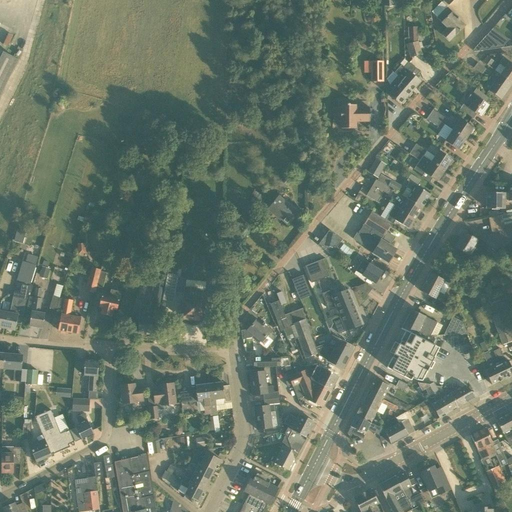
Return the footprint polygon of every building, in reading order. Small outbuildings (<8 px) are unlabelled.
[(447,7),(438,16),(437,17),(448,28),(442,34),(449,41),(455,35),(464,26),(458,19),(459,19),(452,12),(447,7)] [(421,54),(417,42),(417,32),(408,32),(409,45),(407,45),(411,57),(421,54)] [(493,39),(502,45),(506,40),(497,33),(493,39)] [(486,35),(473,50),(474,52),(503,48),(503,47),(500,46),(487,36),(486,35)] [(0,94),(18,60),(0,51),(0,94)] [(495,62),(487,56),(483,62),(491,68),(495,62)] [(500,74),(511,82),(511,64),(509,62),(503,58),(499,63),(505,68),(500,74)] [(384,61),(369,61),(369,69),(384,69),(384,61)] [(415,77),(419,72),(420,72),(409,62),(405,68),(401,65),(394,73),(397,75),(403,80),(404,79),(405,80),(407,79),(410,81),(406,86),(412,92),(421,81),(415,77)] [(477,63),(474,68),(482,74),(485,69),(477,63)] [(501,99),(511,83),(511,82),(500,74),(496,71),(484,87),(489,90),(488,91),(501,99)] [(389,85),(394,89),(389,95),(400,105),(412,92),(406,86),(410,81),(407,79),(405,80),(404,79),(403,80),(397,75),(389,85)] [(463,105),(459,110),(473,119),(476,114),(481,117),(489,105),(486,103),(489,98),(476,89),(472,94),(470,93),(466,100),(471,103),(468,108),(463,105)] [(370,122),(369,108),(356,108),(356,105),(350,105),(350,104),(347,104),(347,105),(341,105),(341,128),(356,128),(356,121),(359,121),(359,122),(370,122)] [(433,110),(430,115),(444,124),(447,120),(433,110)] [(444,124),(430,115),(426,119),(441,129),(444,124)] [(452,130),(466,139),(473,128),(460,119),(452,130)] [(466,139),(452,130),(445,141),(458,150),(466,139)] [(416,144),(412,149),(423,156),(426,151),(416,144)] [(423,156),(412,149),(409,154),(420,160),(423,156)] [(452,160),(439,151),(431,162),(445,171),(452,160)] [(426,158),(423,156),(420,160),(414,169),(423,175),(424,173),(437,181),(445,171),(431,162),(426,158)] [(376,159),(367,173),(376,178),(385,165),(376,159)] [(288,173),(281,181),(287,185),(293,178),(288,173)] [(429,194),(417,186),(421,181),(411,174),(406,181),(408,183),(406,187),(412,191),(407,199),(408,199),(422,208),(430,194),(429,194)] [(387,187),(377,180),(376,180),(369,190),(381,197),(383,192),(388,195),(391,190),(392,190),(387,187)] [(398,194),(401,188),(390,182),(387,187),(392,190),(391,190),(398,194)] [(504,201),(511,201),(511,185),(509,185),(509,193),(487,193),(486,209),(504,209),(504,201)] [(377,203),(381,197),(369,190),(366,196),(377,203)] [(278,197),(268,209),(278,217),(278,216),(288,225),(298,213),(278,197)] [(414,221),(422,208),(408,199),(407,199),(402,208),(408,212),(405,216),(414,221)] [(408,212),(402,208),(400,211),(393,207),(385,220),(392,224),(395,220),(409,229),(414,221),(405,216),(408,212)] [(387,232),(390,226),(370,214),(364,224),(360,231),(359,230),(353,239),(367,247),(365,249),(388,263),(396,249),(390,245),(393,240),(392,235),(387,232)] [(504,230),(501,215),(489,218),(492,233),(504,230)] [(178,219),(177,227),(184,228),(185,220),(184,220),(178,219)] [(329,230),(323,238),(336,247),(342,239),(329,230)] [(477,240),(465,233),(456,248),(468,255),(473,246),(480,251),(484,245),(477,241),(477,240)] [(85,243),(77,244),(78,254),(86,253),(85,243)] [(109,268),(111,259),(104,258),(102,266),(109,268)] [(329,276),(323,260),(322,259),(305,266),(311,283),(329,276)] [(369,264),(363,260),(362,260),(356,271),(362,275),(375,284),(382,272),(369,264)] [(30,284),(36,265),(22,261),(15,280),(30,284)] [(42,267),(39,276),(47,278),(50,269),(42,267)] [(94,293),(95,289),(100,271),(101,270),(92,267),(86,290),(94,293)] [(100,271),(95,289),(101,291),(105,273),(100,271)] [(444,280),(431,273),(421,291),(435,299),(444,280)] [(173,302),(178,276),(167,274),(163,295),(163,300),(173,302)] [(292,279),(298,294),(309,290),(303,275),(292,279)] [(157,312),(163,282),(154,280),(152,291),(154,291),(151,311),(157,312)] [(56,310),(59,299),(63,286),(57,284),(49,308),(56,310)] [(39,312),(42,299),(40,298),(41,288),(34,287),(33,296),(29,295),(27,305),(33,306),(32,311),(29,326),(42,328),(45,313),(39,312)] [(206,290),(185,288),(184,288),(183,300),(181,319),(192,320),(193,322),(196,322),(198,321),(198,320),(200,321),(202,309),(204,308),(204,305),(203,303),(202,303),(202,301),(204,301),(205,300),(206,290)] [(336,306),(352,299),(349,290),(333,296),(331,291),(322,294),(328,309),(336,306)] [(117,311),(120,293),(112,291),(110,298),(101,296),(99,307),(102,307),(101,314),(103,315),(103,317),(109,318),(109,316),(111,317),(113,310),(117,311)] [(23,316),(26,300),(12,297),(9,313),(0,310),(0,327),(15,331),(18,315),(23,316)] [(70,316),(72,301),(59,299),(56,310),(62,312),(62,315),(59,331),(77,334),(80,318),(70,316)] [(340,316),(357,309),(352,299),(336,306),(340,316)] [(285,315),(284,315),(279,301),(278,301),(270,304),(277,321),(281,320),(284,329),(285,330),(288,339),(293,337),(289,327),(289,326),(285,315)] [(438,301),(435,307),(442,311),(445,304),(438,301)] [(311,335),(314,333),(304,308),(301,309),(305,319),(300,321),(294,324),(289,326),(289,327),(293,337),(294,339),(295,340),(298,339),(305,358),(318,353),(311,335)] [(300,321),(305,319),(301,309),(296,311),(300,321)] [(357,309),(340,316),(341,319),(334,322),(339,334),(362,324),(357,309)] [(437,323),(412,310),(411,309),(401,329),(405,331),(417,337),(430,336),(437,323)] [(138,319),(138,333),(152,333),(152,317),(143,317),(145,310),(140,310),(138,319)] [(294,324),(300,321),(296,311),(290,313),(294,324)] [(503,312),(491,316),(502,345),(511,340),(511,336),(511,333),(503,312)] [(289,326),(294,324),(290,313),(285,315),(289,326)] [(248,330),(248,331),(261,342),(266,336),(272,341),(276,336),(271,331),(264,325),(263,326),(256,320),(248,330)] [(443,335),(467,334),(467,332),(449,324),(443,335)] [(405,331),(386,368),(411,381),(412,378),(416,380),(422,381),(439,348),(433,345),(436,338),(436,336),(430,336),(417,337),(405,331)] [(328,361),(342,368),(351,350),(337,343),(334,348),(327,345),(317,349),(320,356),(328,360),(328,361)] [(511,375),(511,368),(508,360),(506,361),(499,348),(493,352),(497,359),(493,361),(502,380),(511,375)] [(493,361),(488,351),(482,354),(487,363),(483,365),(486,371),(485,371),(492,385),(502,380),(493,361)] [(23,355),(12,354),(4,354),(3,368),(13,369),(13,372),(19,372),(18,381),(25,382),(26,370),(22,369),(23,355)] [(254,359),(254,367),(279,366),(279,358),(254,359)] [(99,361),(86,360),(85,360),(84,375),(90,376),(89,388),(85,388),(84,387),(78,387),(73,387),(72,397),(88,398),(89,391),(96,392),(99,361)] [(305,366),(307,369),(312,380),(317,383),(331,390),(338,377),(323,368),(323,367),(319,365),(318,366),(316,365),(305,366)] [(307,369),(288,377),(292,386),(300,383),(308,400),(322,408),(331,390),(317,383),(312,380),(307,369)] [(38,371),(27,370),(26,384),(37,385),(38,371)] [(249,373),(252,395),(263,394),(264,400),(279,398),(278,391),(274,392),(273,386),(267,386),(265,371),(249,373)] [(406,391),(411,381),(401,377),(396,386),(406,391)] [(397,407),(407,411),(409,407),(385,395),(389,386),(375,379),(369,390),(383,398),(382,399),(397,407)] [(212,411),(213,416),(220,415),(220,410),(217,411),(216,406),(225,405),(224,404),(231,403),(229,385),(223,386),(222,382),(208,384),(212,411)] [(443,391),(440,393),(434,382),(429,384),(430,387),(435,396),(438,394),(449,413),(477,397),(474,393),(474,392),(457,390),(446,396),(443,391)] [(159,385),(159,388),(153,389),(155,404),(161,403),(161,406),(176,404),(174,383),(159,385)] [(431,404),(439,418),(449,413),(438,394),(435,396),(430,387),(427,389),(424,384),(417,383),(422,391),(426,389),(431,398),(433,397),(436,402),(431,404)] [(135,384),(131,384),(120,386),(122,404),(137,402),(143,401),(141,386),(135,387),(135,384)] [(211,413),(212,416),(213,416),(212,411),(208,384),(196,386),(196,390),(188,391),(189,403),(203,401),(205,414),(211,413)] [(383,398),(369,390),(362,404),(376,411),(381,403),(387,405),(386,407),(395,411),(397,407),(382,399),(383,398)] [(265,406),(254,407),(257,430),(272,428),(270,412),(276,411),(275,405),(280,404),(279,398),(264,400),(265,406)] [(88,411),(89,400),(73,399),(72,411),(88,411)] [(362,404),(357,415),(381,428),(380,425),(382,424),(376,411),(362,404)] [(151,419),(158,418),(157,406),(149,407),(151,419)] [(74,442),(69,430),(60,434),(58,429),(60,428),(59,426),(57,427),(50,411),(35,417),(43,436),(45,435),(51,448),(52,448),(54,454),(70,448),(68,444),(74,442)] [(511,412),(496,420),(506,439),(511,435),(511,412)] [(80,425),(71,429),(76,441),(81,439),(82,440),(94,435),(94,433),(88,421),(87,421),(86,418),(86,417),(84,413),(76,417),(80,425)] [(295,460),(315,422),(300,414),(297,419),(288,414),(284,423),(293,428),(291,430),(287,428),(285,433),(286,435),(295,460)] [(381,428),(357,415),(350,427),(354,429),(353,432),(353,434),(363,438),(368,428),(379,434),(381,428)] [(385,430),(391,445),(408,435),(413,432),(413,433),(414,432),(407,419),(401,422),(399,423),(395,417),(384,423),(387,429),(385,430)] [(31,424),(31,420),(24,420),(24,424),(23,424),(22,439),(30,440),(31,424)] [(491,443),(492,443),(485,428),(470,435),(482,459),(495,453),(491,443)] [(48,449),(51,448),(45,435),(43,436),(36,438),(37,440),(29,444),(37,462),(51,456),(48,449)] [(289,471),(295,460),(286,435),(281,445),(283,446),(274,463),(289,471)] [(203,438),(195,439),(197,448),(204,447),(203,438)] [(2,467),(1,467),(1,473),(4,473),(5,474),(6,474),(8,474),(10,474),(11,473),(13,473),(13,461),(21,461),(22,448),(7,447),(7,453),(2,453),(2,467)] [(199,462),(214,470),(216,471),(221,460),(206,452),(203,458),(195,454),(193,459),(200,462),(199,462)] [(155,511),(148,455),(148,454),(114,462),(122,511),(155,511)] [(111,455),(110,455),(103,456),(105,466),(113,465),(111,455)] [(200,462),(193,459),(190,463),(187,469),(209,480),(214,470),(199,462),(200,462)] [(101,462),(94,463),(95,477),(103,476),(101,462)] [(420,472),(424,481),(429,492),(435,489),(438,495),(451,489),(442,467),(435,470),(434,466),(420,472)] [(189,483),(204,491),(209,480),(187,469),(184,475),(182,480),(189,484),(189,483)] [(494,469),(487,472),(493,484),(500,481),(494,469)] [(395,476),(411,506),(412,509),(425,502),(420,493),(413,497),(407,488),(411,486),(404,471),(395,476)] [(268,483),(264,482),(255,477),(252,475),(249,481),(248,481),(248,482),(246,487),(245,487),(245,488),(244,491),(249,494),(267,503),(270,505),(279,489),(269,484),(268,483)] [(411,506),(395,476),(386,481),(397,503),(398,503),(402,511),(407,511),(412,509),(411,506)] [(75,480),(77,503),(78,511),(79,511),(99,509),(97,491),(95,477),(75,480)] [(189,484),(182,480),(179,485),(188,489),(185,495),(200,502),(205,492),(204,491),(189,483),(189,484)] [(402,511),(398,503),(397,503),(386,481),(378,485),(392,511),(402,511)] [(354,498),(360,511),(377,511),(378,510),(375,505),(379,503),(372,489),(354,498)] [(262,511),(267,503),(249,494),(246,501),(245,501),(243,505),(243,506),(239,511),(262,511)] [(187,511),(188,510),(187,510),(174,499),(171,509),(171,511),(187,511)] [(26,511),(22,503),(15,506),(14,503),(3,508),(4,511),(26,511)]
